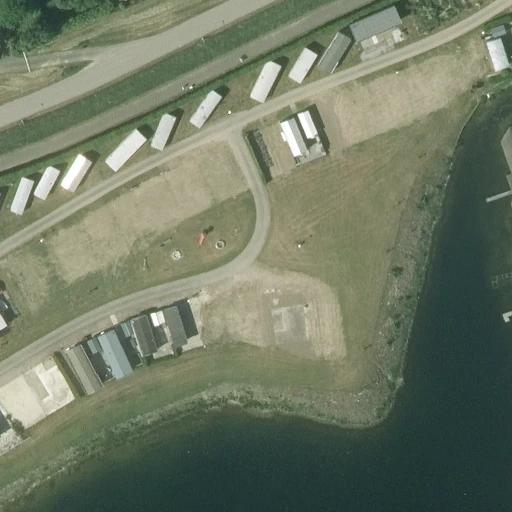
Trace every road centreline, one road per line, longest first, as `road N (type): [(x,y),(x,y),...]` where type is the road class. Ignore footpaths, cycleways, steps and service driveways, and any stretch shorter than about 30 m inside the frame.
road 1 (unclassified): [(229,128),(511,1)]
road 2 (track): [(0,489),(99,429),(226,381),(260,384)]
road 3 (tertiary): [(0,110),(248,0)]
